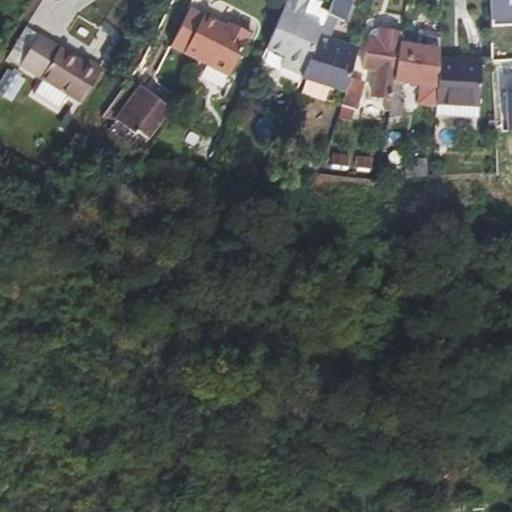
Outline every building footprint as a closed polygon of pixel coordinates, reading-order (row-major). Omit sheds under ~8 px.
[(300,0),(279,0),(274,13),(260,48),(277,54),(273,64),(294,71),(311,29),(292,21),(300,0)] [(346,77),(355,49),(319,35),(329,11),(336,14),(341,0),(321,0),(311,29),(294,71),(293,74),(342,90),(346,77)] [(224,26),(188,9),(169,48),(227,75),(248,32),(226,22),(224,26)] [(391,73),(396,44),(397,35),(378,29),(376,39),(365,37),(359,66),(391,73)] [(400,81),(433,85),(435,58),(435,48),(436,37),(423,35),(421,47),(396,44),(391,73),(386,103),(397,105),(400,81)] [(80,73),(35,44),(17,74),(77,115),(97,85),(80,73)] [(464,50),(435,48),(435,58),(433,85),(432,104),(476,107),(478,61),(463,60),(464,50)] [(82,69),(80,73),(97,85),(100,80),(82,69)] [(337,104),(343,106),(350,108),(359,82),(346,77),(342,90),(337,104)] [(114,120),(139,89),(129,80),(103,112),(114,120)] [(171,115),(139,89),(114,120),(124,128),(128,123),(147,137),(156,126),(161,129),(171,115)] [(423,157),(378,159),(378,176),(423,174),(423,157)]
